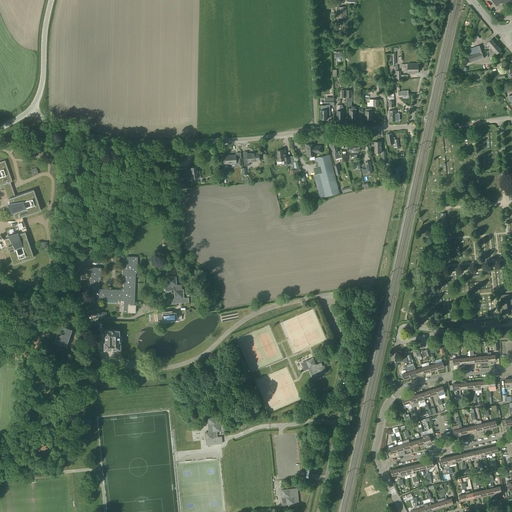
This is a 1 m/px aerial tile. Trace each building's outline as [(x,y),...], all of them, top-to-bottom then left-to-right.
[(336,7),(336,19),(347,18),(346,7),(336,7)] [(336,21),(337,33),(345,32),(345,20),(336,21)] [(487,43),(492,48),(496,45),(491,39),(487,43)] [(496,45),(492,48),(492,49),(489,51),(492,54),(494,51),(496,54),(501,50),(496,45)] [(476,54),(467,57),(469,63),(482,58),(480,53),(476,54)] [(401,64),(401,68),(402,71),(408,71),(408,73),(417,73),(417,64),(408,64),(401,64)] [(365,119),(372,119),(372,111),(372,107),(373,107),(379,107),(379,100),(373,99),(370,99),(369,103),(367,103),(367,106),(366,106),(366,111),(365,111),(365,119)] [(348,102),(348,107),(350,107),(350,111),(349,111),(349,119),(356,119),(356,111),(356,106),(353,106),(351,106),(351,104),(351,102),(348,102)] [(327,112),(330,112),(330,105),(326,105),(326,106),(321,106),(321,110),(321,119),(327,119),(327,112)] [(396,111),(389,111),(389,121),(395,121),(399,121),(399,114),(399,113),(397,113),(397,114),(396,114),(396,111)] [(330,144),(332,152),(334,152),(336,159),(341,158),(341,155),(340,155),(339,150),(337,142),(330,144)] [(381,153),(381,151),(381,142),(372,142),(372,146),(375,146),(375,153),(381,153)] [(306,144),(307,156),(315,156),(315,152),(317,152),(321,152),(321,146),(315,146),(315,144),(312,144),(311,143),(309,143),(308,144),(306,144)] [(277,161),(283,160),(284,164),(291,163),(290,157),(286,157),(285,150),(277,151),(278,154),(276,154),(277,161)] [(244,158),(244,166),(250,165),(249,162),(260,161),(259,153),(247,154),(248,157),(244,158)] [(319,174),(325,197),(339,193),(329,154),(315,158),(318,167),(319,174)] [(236,155),(224,156),(224,164),(235,163),(235,167),(241,166),(240,158),(236,158),(236,155)] [(0,250),(3,250),(6,248),(12,265),(33,258),(25,233),(23,227),(22,222),(21,218),(41,212),(34,191),(17,196),(14,197),(11,190),(10,187),(9,183),(13,182),(6,161),(0,162),(0,186),(4,185),(5,190),(8,199),(9,203),(7,203),(8,206),(11,214),(13,214),(15,220),(15,221),(20,234),(17,235),(17,234),(10,236),(11,237),(4,239),(4,240),(2,240),(0,241),(0,250)] [(187,170),(189,180),(200,178),(199,171),(197,171),(196,167),(189,168),(190,169),(187,170)] [(178,178),(179,178),(186,177),(185,169),(177,170),(177,171),(178,178)] [(320,198),(325,197),(319,174),(314,175),(320,198)] [(30,177),(22,177),(23,188),(30,188),(30,177)] [(87,315),(99,316),(99,307),(98,307),(98,300),(123,301),(123,313),(135,313),(136,305),(134,305),(135,273),(137,273),(137,257),(131,257),(128,257),(122,257),(121,281),(123,281),(123,289),(121,289),(121,290),(99,289),(99,280),(100,280),(101,267),(88,267),(88,280),(89,280),(89,283),(88,283),(88,291),(89,291),(88,295),(87,295),(87,303),(88,303),(88,307),(87,307),(87,315)] [(167,286),(164,286),(165,292),(166,293),(170,292),(171,291),(171,290),(174,290),(181,289),(181,285),(176,285),(176,276),(166,277),(167,286)] [(174,299),(171,299),(172,304),(178,303),(178,304),(180,304),(180,303),(188,302),(188,298),(183,298),(183,289),(181,289),(174,290),(174,299)] [(511,293),(500,295),(501,301),(503,301),(504,306),(501,306),(501,309),(504,309),(505,314),(511,314),(511,312),(511,311),(511,293)] [(152,313),(153,322),(176,320),(182,319),(181,310),(174,311),(174,313),(170,313),(170,310),(167,311),(167,313),(163,313),(163,312),(152,313)] [(54,342),(56,343),(55,346),(60,348),(61,344),(62,345),(63,346),(65,347),(65,346),(66,346),(71,330),(60,326),(54,342)] [(103,342),(103,350),(120,350),(120,342),(121,342),(121,335),(118,336),(118,330),(104,330),(105,342),(103,342)] [(488,353),(488,356),(488,361),(496,361),(495,355),(491,355),(491,352),(488,353)] [(301,363),(304,371),(309,369),(313,379),(327,373),(324,365),(322,366),(321,363),(316,365),(313,358),(301,363)] [(429,366),(431,371),(438,369),(436,364),(435,361),(433,362),(434,364),(429,366)] [(408,368),(408,370),(410,377),(417,375),(416,370),(415,366),(408,368)] [(402,374),(404,379),(410,377),(408,370),(405,370),(406,373),(402,374)] [(474,382),(475,390),(482,390),(482,387),(481,381),(474,382)] [(474,382),(467,383),(467,388),(471,388),(472,391),(475,390),(474,382)] [(437,394),(438,396),(445,393),(443,386),(436,388),(437,394)] [(409,397),(412,408),(414,407),(413,404),(418,403),(417,400),(415,395),(409,397)] [(409,409),(412,408),(409,397),(402,399),(403,404),(408,403),(409,406),(408,406),(409,409)] [(205,433),(206,445),(214,444),(222,443),(221,437),(217,437),(217,432),(220,431),(220,424),(216,424),(215,417),(207,417),(209,432),(205,433)] [(461,435),(468,433),(467,427),(462,428),(460,422),(460,423),(458,423),(460,429),(461,435)] [(474,423),(475,425),(476,431),(483,430),(481,424),(477,425),(476,422),(474,423)] [(422,436),(423,438),(425,444),(432,442),(429,434),(422,436)] [(397,443),(395,444),(397,452),(404,450),(403,444),(398,446),(397,443)] [(397,452),(395,444),(392,445),(393,447),(389,448),(391,454),(397,452)] [(485,457),(485,455),(483,449),(476,451),(478,459),(485,457)] [(469,452),(471,458),(471,460),(478,459),(476,451),(469,452)] [(448,457),(449,463),(449,466),(456,464),(455,461),(454,456),(448,457)] [(426,462),(427,470),(429,470),(429,467),(434,466),(432,461),(426,462)] [(425,471),(427,470),(426,462),(419,464),(420,469),(425,468),(425,471)] [(419,464),(412,465),(414,473),(416,473),(415,470),(420,469),(419,464)] [(414,473),(412,465),(405,467),(407,475),(411,474),(413,473),(414,473)] [(405,467),(398,469),(399,474),(400,476),(407,475),(405,467)] [(283,490),(281,490),(282,501),(284,501),(284,502),(283,502),(283,503),(285,502),(286,505),(288,505),(289,507),(291,507),(295,506),(299,506),(298,497),(297,491),(297,488),(289,489),(283,490)] [(467,500),(474,498),(473,493),(469,493),(469,491),(465,492),(466,494),(467,500)] [(446,506),(444,498),(441,499),(442,501),(438,503),(440,508),(446,506)] [(444,498),(446,506),(453,504),(452,498),(447,500),(446,498),(444,498)] [(426,511),(433,510),(431,505),(430,502),(424,504),(424,507),(426,511)]
